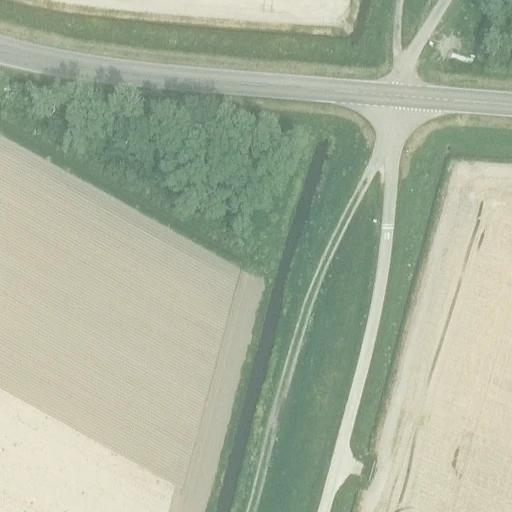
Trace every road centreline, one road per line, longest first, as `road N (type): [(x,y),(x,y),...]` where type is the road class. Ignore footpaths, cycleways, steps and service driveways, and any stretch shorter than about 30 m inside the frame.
road 1 (track): [(249,511),(298,327),(389,106),(399,0)]
road 2 (track): [(392,95),(377,290),(318,511)]
road 3 (secondary): [(392,95),(126,73),(0,50)]
road 4 (secondary): [(511,105),(392,95)]
